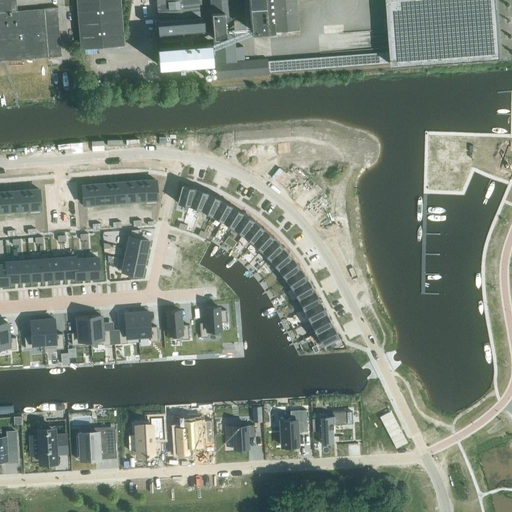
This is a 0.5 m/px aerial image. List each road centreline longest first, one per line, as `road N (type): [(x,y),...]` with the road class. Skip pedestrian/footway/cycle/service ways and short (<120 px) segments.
road 1 (residential): [(0,480),(424,454)]
road 2 (residential): [(424,454),(362,321),(300,216),(241,175),(181,156)]
road 3 (residential): [(181,156),(126,152),(0,164)]
road 4 (residential): [(181,156),(144,299)]
road 5 (residential): [(0,310),(144,299)]
